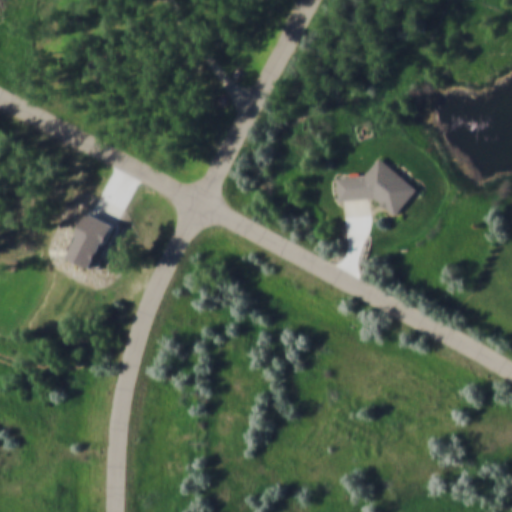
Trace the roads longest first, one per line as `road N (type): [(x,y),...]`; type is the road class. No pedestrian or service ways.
road 1 (residential): [(511,370),(0,98)]
road 2 (residential): [(311,0),(153,302),(127,386),(117,511)]
